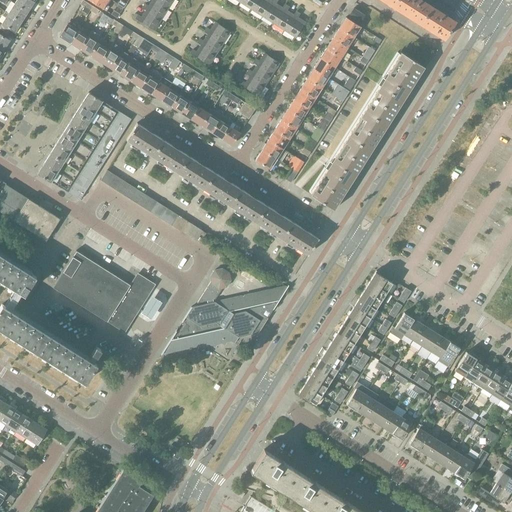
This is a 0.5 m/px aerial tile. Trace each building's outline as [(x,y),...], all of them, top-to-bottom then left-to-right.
[(34,1),(31,0),(15,0),(14,3),(27,12),(34,1)] [(90,11),(93,6),(82,0),(80,4),(90,11)] [(107,0),(88,0),(102,8),(107,0)] [(142,7),(145,10),(148,11),(149,11),(161,19),(168,8),(155,0),(154,0),(151,0),(148,6),(144,4),(142,7)] [(251,9),(256,0),(240,0),(240,2),(251,9)] [(262,16),(271,1),(270,0),(256,0),(251,9),(262,16)] [(272,23),(282,8),(275,3),(276,0),(271,0),(271,1),(262,16),(272,23)] [(421,0),(395,0),(392,6),(420,24),(431,6),(421,0)] [(27,12),(14,3),(8,13),(21,22),(27,12)] [(284,30),(293,15),(286,10),(288,6),(284,4),(282,8),(272,23),(284,30)] [(431,6),(420,24),(444,39),(455,21),(431,6)] [(353,8),(348,15),(359,22),(364,15),(354,9),(353,8)] [(148,11),(145,10),(141,17),(137,15),(135,18),(154,30),(161,19),(149,11),(148,11)] [(21,22),(8,13),(5,11),(2,16),(5,17),(1,23),(1,24),(0,25),(0,28),(6,33),(9,28),(14,32),(15,31),(14,31),(15,31),(16,32),(19,27),(18,26),(21,22)] [(293,15),(284,30),(295,37),(296,36),(297,36),(299,36),(301,33),(300,31),(299,30),(305,22),(297,17),(299,13),(296,11),(293,15)] [(339,27),(353,37),(360,26),(345,17),(339,27)] [(123,26),(112,19),(110,23),(116,27),(113,32),(117,34),(123,26)] [(211,35),(223,42),(230,31),(215,22),(209,30),(206,28),(203,31),(207,34),(210,35),(211,35)] [(63,38),(70,42),(77,30),(67,23),(59,36),(63,38)] [(133,32),(123,26),(117,34),(122,37),(125,33),(130,36),(133,32)] [(339,28),(333,37),(347,47),(353,37),(339,27),(338,27),(339,28)] [(87,36),(77,30),(70,42),(69,42),(73,45),(74,44),(80,48),(87,36)] [(90,55),(99,40),(100,38),(90,31),(87,36),(80,48),(80,49),(83,51),(84,51),(90,55)] [(133,32),(130,36),(136,40),(133,45),(137,48),(141,43),(143,39),(133,32)] [(0,34),(0,48),(3,51),(9,40),(0,34)] [(197,42),(200,44),(203,46),(204,46),(216,53),(223,42),(211,35),(210,35),(207,34),(203,41),(199,38),(197,42)] [(326,47),(340,57),(347,47),(333,37),(332,37),(332,38),(326,47)] [(143,39),(141,43),(151,49),(153,45),(147,41),(143,39)] [(103,43),(99,40),(90,55),(93,58),(94,57),(100,61),(108,49),(101,45),(103,43)] [(111,45),(108,49),(100,61),(104,64),(110,67),(121,50),(123,48),(116,43),(114,47),(111,45)] [(203,46),(200,44),(196,52),(192,49),(190,53),(209,65),(216,53),(204,46),(203,46)] [(158,60),(163,51),(153,45),(151,49),(150,49),(156,53),(153,57),(158,60)] [(326,48),(320,58),(334,67),(340,57),(326,47),(325,48),(326,48)] [(368,61),(372,55),(374,51),(368,47),(365,50),(362,57),(368,61)] [(120,74),(131,57),(121,50),(110,67),(110,68),(114,70),(120,74)] [(171,62),(173,58),(163,51),(158,60),(162,63),(165,58),(171,62)] [(310,194),(333,210),(349,185),(350,183),(348,182),(352,175),(354,177),(355,175),(402,101),(403,100),(401,98),(405,92),(407,93),(408,91),(409,91),(424,67),(400,52),(399,54),(396,52),(377,83),(379,85),(331,161),(328,160),(324,167),(308,191),(311,193),(310,194)] [(257,64),(272,74),(279,63),(278,62),(279,60),(278,59),(275,57),(273,57),(273,58),(264,53),(259,61),(255,58),(253,62),(257,64)] [(130,80),(140,64),(141,63),(131,57),(120,74),(124,77),(124,76),(130,80)] [(313,68),(327,77),(334,67),(320,58),(319,57),(319,58),(313,68)] [(173,58),(171,62),(168,67),(174,70),(179,61),(173,58)] [(151,70),(140,64),(130,80),(130,81),(134,83),(140,87),(151,70)] [(246,73),(250,75),(265,85),(272,74),(257,64),(252,72),(248,69),(246,73)] [(359,75),(361,71),(355,67),(352,71),(359,75)] [(313,68),(307,78),(321,88),(327,77),(313,68),(312,68),(313,68)] [(161,77),(151,70),(140,87),(144,90),(145,89),(151,93),(160,78),(161,77)] [(241,80),(239,84),(258,96),(265,85),(250,75),(245,83),(241,80)] [(183,87),(186,82),(175,77),(173,82),(183,87)] [(343,87),(349,91),(355,81),(349,77),(343,87)] [(155,96),(161,99),(168,87),(162,84),(164,81),(160,78),(151,93),(150,94),(154,96),(155,96)] [(300,88),(314,98),(321,88),(307,78),(306,78),(300,88)] [(211,87),(213,83),(208,79),(205,84),(211,87)] [(171,83),(168,87),(161,99),(160,100),(164,102),(165,102),(171,106),(181,89),(171,83)] [(213,83),(211,87),(217,91),(220,87),(213,83)] [(340,91),(336,97),(342,101),(349,91),(343,87),(340,91)] [(300,89),(294,98),(308,108),(314,98),(300,88),(300,89)] [(189,100),(189,101),(192,96),(181,89),(171,106),(170,106),(174,109),(175,108),(181,112),(189,100)] [(36,173),(60,188),(61,186),(66,178),(72,169),(77,172),(81,175),(86,178),(90,181),(93,178),(89,175),(84,172),(80,170),(76,167),(74,166),(79,158),(81,159),(86,162),(90,164),(94,167),(98,170),(100,166),(124,129),(105,117),(108,112),(112,107),(88,92),(88,93),(87,94),(76,111),(52,148),(43,162),(36,173)] [(234,96),(231,100),(237,104),(240,100),(234,96)] [(339,105),(342,101),(336,97),(333,101),(339,105)] [(287,109),(302,118),(308,108),(294,98),(293,99),(294,99),(287,109)] [(191,119),(199,107),(189,101),(189,100),(181,112),(181,113),(185,115),(191,119)] [(248,119),(254,109),(244,102),(236,116),(237,117),(239,113),(248,119)] [(108,112),(105,117),(124,129),(130,119),(125,116),(111,107),(108,112)] [(199,107),(191,119),(195,122),(195,121),(201,125),(209,113),(199,107)] [(333,115),(336,111),(330,107),(327,112),(333,115)] [(287,109),(281,119),(295,128),(302,118),(287,109),(287,108),(287,109)] [(327,112),(323,117),(329,121),(333,115),(327,112)] [(209,113),(201,125),(205,128),(205,127),(211,131),(219,120),(218,120),(209,113)] [(229,126),(232,121),(221,115),(218,120),(219,120),(211,131),(211,132),(215,134),(221,138),(229,126)] [(322,131),(326,126),(329,121),(323,117),(320,122),(316,128),(322,131)] [(281,119),(275,129),(289,138),(295,128),(281,119),(281,118),(280,119),(281,119)] [(162,139),(136,122),(126,139),(152,156),(162,139)] [(229,126),(221,138),(225,141),(225,140),(232,144),(231,145),(232,145),(239,133),(229,126)] [(289,138),(275,129),(274,128),(274,129),(268,139),(282,148),(289,138)] [(316,142),(319,136),(322,131),(316,128),(310,138),(316,142)] [(309,152),(313,146),(316,142),(310,138),(303,148),(309,152)] [(178,172),(188,155),(162,139),(152,156),(178,172)] [(268,140),(261,149),(276,159),(282,148),(268,139),(267,139),(268,140)] [(301,153),(307,156),(309,152),(303,148),(301,153)] [(276,159),(261,149),(261,150),(255,159),(254,160),(269,169),(276,159)] [(188,155),(178,172),(203,189),(214,172),(188,155)] [(291,168),(297,172),(303,162),(298,158),(291,168)] [(81,159),(76,167),(80,170),(86,162),(81,159)] [(86,162),(80,170),(84,172),(90,164),(86,162)] [(90,164),(84,172),(89,175),(94,167),(90,164)] [(94,167),(89,175),(93,178),(98,170),(94,167)] [(72,169),(66,178),(71,181),(77,172),(72,169)] [(290,182),(297,172),(291,169),(285,178),(287,180),(290,182)] [(111,173),(106,170),(100,180),(105,183),(111,173)] [(77,172),(71,181),(76,184),(81,175),(77,172)] [(214,172),(203,189),(229,205),(240,188),(214,172)] [(105,183),(110,186),(116,176),(111,173),(105,183)] [(81,175),(76,184),(80,187),(86,178),(81,175)] [(110,186),(115,190),(122,179),(116,176),(110,186)] [(61,186),(60,188),(73,196),(73,197),(78,200),(85,190),(80,187),(76,184),(71,181),(66,178),(61,186)] [(86,178),(80,187),(85,190),(91,182),(90,181),(86,178)] [(127,183),(122,179),(115,190),(120,193),(127,183)] [(120,193),(125,196),(132,186),(127,183),(120,193)] [(0,184),(0,211),(13,220),(23,204),(27,198),(5,185),(5,184),(3,187),(0,184)] [(130,199),(137,189),(132,186),(125,196),(130,199)] [(240,188),(229,205),(256,222),(266,205),(240,188)] [(130,199),(135,203),(142,192),(137,189),(130,199)] [(141,204),(147,195),(142,192),(135,203),(141,206),(141,204)] [(147,195),(141,204),(141,206),(146,209),(148,204),(152,198),(147,195)] [(23,204),(13,220),(14,221),(15,221),(48,242),(50,238),(48,237),(59,218),(27,198),(23,204)] [(156,204),(157,202),(152,198),(148,204),(146,209),(151,212),(156,204)] [(157,202),(156,204),(151,212),(156,215),(163,205),(157,202)] [(161,219),(168,209),(163,205),(156,215),(161,219)] [(292,221),(266,205),(256,222),(281,238),(292,221)] [(173,212),(168,209),(161,219),(166,222),(173,212)] [(178,215),(173,212),(166,222),(171,225),(178,215)] [(183,218),(178,215),(171,225),(176,228),(183,218)] [(188,221),(183,218),(176,228),(181,231),(188,221)] [(193,224),(188,221),(181,231),(186,235),(193,224)] [(292,221),(281,238),(307,254),(318,238),(292,221)] [(198,228),(193,224),(186,235),(191,238),(198,228)] [(202,230),(198,228),(191,238),(196,241),(200,234),(202,230)] [(72,256),(53,287),(122,331),(124,333),(125,332),(122,330),(151,285),(135,275),(129,284),(78,251),(76,250),(72,256)] [(15,289),(21,292),(24,294),(35,276),(0,253),(0,279),(11,286),(15,289)] [(178,327),(160,354),(161,355),(162,352),(164,353),(209,344),(214,348),(216,345),(221,344),(224,345),(226,343),(230,342),(234,343),(237,337),(258,333),(259,332),(265,321),(275,306),(287,288),(288,286),(286,288),(284,287),(244,295),(243,297),(241,296),(217,301),(216,303),(214,302),(213,302),(213,299),(215,299),(222,288),(226,287),(230,280),(228,272),(222,268),(214,270),(210,277),(211,281),(197,303),(206,301),(207,303),(191,307),(180,323),(180,324),(182,321),(184,323),(189,326),(188,329),(179,331),(177,331),(176,330),(178,327)] [(386,291),(392,283),(378,274),(379,273),(376,271),(369,281),(386,291)] [(390,293),(386,291),(369,281),(364,289),(381,300),(384,302),(390,293)] [(410,291),(405,287),(398,299),(403,302),(410,291)] [(5,306),(10,310),(21,292),(15,289),(5,306)] [(364,289),(358,298),(375,309),(381,300),(364,289)] [(161,302),(151,296),(141,312),(151,319),(161,302)] [(370,317),(375,309),(358,298),(353,307),(370,317)] [(398,311),(401,305),(396,302),(392,308),(398,311)] [(96,364),(80,354),(10,310),(5,306),(1,304),(0,306),(0,328),(85,382),(96,364)] [(364,326),(370,317),(353,307),(347,315),(364,326)] [(392,308),(388,313),(394,317),(398,311),(392,308)] [(403,334),(414,317),(408,314),(408,315),(404,312),(394,328),(403,334)] [(359,335),(364,326),(347,315),(342,324),(359,335)] [(412,340),(422,324),(418,322),(419,321),(414,317),(403,334),(412,340)] [(387,328),(391,322),(385,319),(381,325),(387,328)] [(353,343),(359,335),(342,324),(337,333),(353,343)] [(422,324),(412,340),(422,345),(432,329),(427,326),(426,327),(422,324)] [(381,325),(378,331),(383,334),(387,328),(381,325)] [(432,329),(422,345),(431,351),(440,336),(437,333),(437,332),(432,329)] [(348,352),(353,343),(337,333),(331,341),(348,352)] [(376,345),(380,340),(374,336),(370,342),(376,345)] [(440,336),(431,351),(439,357),(450,340),(445,337),(444,338),(440,336)] [(450,340),(439,357),(437,360),(447,366),(459,347),(455,345),(456,344),(450,340)] [(331,341),(326,350),(342,361),(348,352),(331,341)] [(370,342),(367,348),(372,351),(376,345),(370,342)] [(91,354),(96,357),(101,349),(96,346),(91,354)] [(337,369),(342,361),(326,350),(320,359),(337,369)] [(464,377),(476,357),(471,353),(470,354),(466,352),(454,371),(464,377)] [(363,353),(360,359),(365,363),(369,357),(363,353)] [(388,358),(382,354),(379,359),(385,363),(388,358)] [(473,382),(485,364),(481,361),(481,360),(476,357),(464,377),(473,382)] [(385,363),(391,366),(394,361),(388,358),(385,363)] [(331,378),(337,369),(320,359),(315,367),(331,378)] [(356,365),(361,369),(365,363),(360,359),(356,365)] [(383,365),(378,362),(375,366),(380,370),(383,365)] [(482,388),(494,368),(489,365),(488,366),(485,364),(473,382),(482,388)] [(380,370),(386,373),(389,369),(383,365),(380,370)] [(326,387),(331,378),(315,367),(309,376),(326,387)] [(491,394),(503,375),(499,373),(500,372),(494,368),(482,388),(491,394)] [(354,380),(358,374),(352,371),(349,376),(354,380)] [(503,375),(491,394),(500,400),(511,380),(511,379),(507,377),(507,378),(503,375)] [(321,395),(326,387),(309,376),(304,385),(321,395)] [(350,386),(354,380),(349,376),(345,382),(350,386)] [(425,381),(419,378),(416,382),(422,386),(425,381)] [(511,380),(500,400),(509,405),(507,408),(511,411),(511,380)] [(422,386),(427,389),(430,385),(425,381),(422,386)] [(349,407),(355,411),(365,394),(368,389),(357,382),(354,387),(356,388),(346,404),(350,406),(349,407)] [(315,404),(321,395),(304,385),(298,393),(315,404)] [(420,388),(414,385),(411,390),(417,393),(420,388)] [(341,388),(338,394),(343,397),(347,391),(341,388)] [(417,393),(423,397),(426,392),(420,388),(417,393)] [(339,403),(343,397),(338,394),(334,400),(339,403)] [(365,394),(355,411),(360,414),(361,413),(365,415),(374,400),(365,394)] [(450,397),(445,394),(442,398),(447,402),(450,397)] [(447,402),(453,406),(456,401),(450,397),(447,402)] [(368,419),(373,422),(384,406),(374,400),(365,415),(368,418),(368,419)] [(446,405),(440,401),(437,406),(443,409),(446,405)] [(5,425),(15,409),(17,406),(14,404),(12,407),(5,402),(0,410),(0,429),(2,430),(5,425)] [(443,409),(448,413),(451,408),(446,405),(443,409)] [(379,425),(383,427),(393,411),(384,406),(373,422),(378,426),(379,425)] [(330,417),(334,411),(329,408),(325,414),(330,417)] [(16,432),(26,416),(27,413),(24,411),(22,414),(15,409),(5,425),(16,432)] [(386,430),(391,433),(401,417),(393,411),(383,427),(387,429),(386,430)] [(404,414),(401,417),(391,433),(397,437),(397,436),(401,439),(413,420),(404,414)] [(26,438),(36,423),(38,420),(35,418),(33,420),(26,416),(16,432),(26,438)] [(478,422),(484,425),(487,421),(481,417),(478,422)] [(26,438),(37,445),(48,426),(45,424),(43,427),(36,423),(26,438)] [(418,450),(428,434),(430,430),(420,424),(408,443),(412,446),(412,447),(418,450)] [(482,428),(477,424),(474,429),(479,433),(480,431),(482,428)] [(437,439),(428,434),(418,450),(422,453),(423,452),(427,455),(437,439)] [(446,445),(437,439),(427,455),(431,457),(430,458),(435,462),(446,445)] [(171,445),(166,452),(176,458),(181,451),(171,445)] [(455,451),(446,445),(435,462),(441,465),(441,464),(445,466),(455,451)] [(2,453),(12,460),(15,456),(4,449),(2,453)] [(250,470),(249,470),(256,474),(282,491),(295,470),(282,461),(273,455),(274,454),(274,453),(273,455),(263,449),(250,470)] [(466,453),(464,456),(453,473),(459,477),(460,476),(464,478),(470,468),(476,472),(488,453),(481,449),(477,456),(475,459),(466,453)] [(464,456),(455,451),(445,466),(449,469),(448,470),(453,473),(464,456)] [(27,461),(16,455),(15,456),(12,460),(23,467),(25,464),(27,461)] [(0,456),(0,460),(9,466),(11,462),(0,456)] [(24,474),(26,472),(11,462),(9,466),(8,467),(23,476),(24,474)] [(496,483),(511,492),(511,478),(510,476),(511,472),(511,470),(501,463),(497,470),(502,473),(496,483)] [(139,511),(151,493),(152,494),(153,493),(142,486),(138,484),(139,482),(141,479),(123,467),(94,511),(139,511)] [(305,476),(295,470),(282,491),(288,495),(288,494),(314,511),(328,490),(314,482),(315,481),(306,476),(307,474),(306,474),(305,476)] [(511,497),(511,492),(496,483),(490,492),(481,487),(477,493),(493,503),(496,498),(506,504),(507,502),(509,503),(511,497)] [(0,503),(8,491),(0,485),(0,503)] [(236,494),(241,498),(244,493),(239,489),(236,494)] [(328,490),(314,511),(358,511),(360,510),(347,502),(338,496),(339,494),(338,494),(337,496),(328,490)] [(274,511),(273,511),(272,510),(250,496),(243,507),(239,511),(274,511)]
